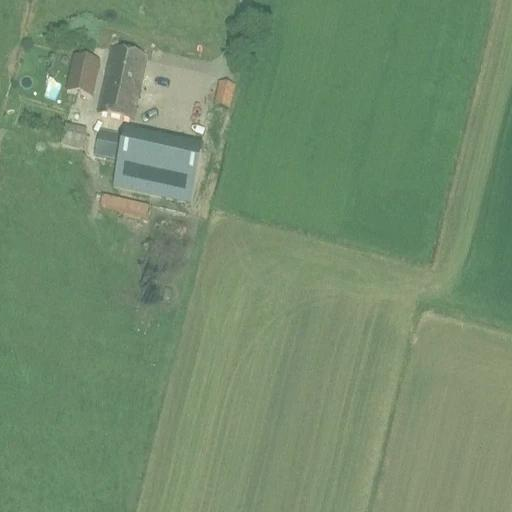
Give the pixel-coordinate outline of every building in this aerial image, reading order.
[(131,122),(145,59),(111,51),(97,115),(131,122)] [(91,100),(99,65),(73,59),(65,94),(91,100)] [(233,89),(218,83),(213,107),(228,113),(233,89)] [(82,152),(87,131),(66,127),(61,148),(82,152)] [(114,186),(131,190),(190,204),(202,151),(142,138),(141,142),(98,133),(93,156),(120,162),(114,186)]
